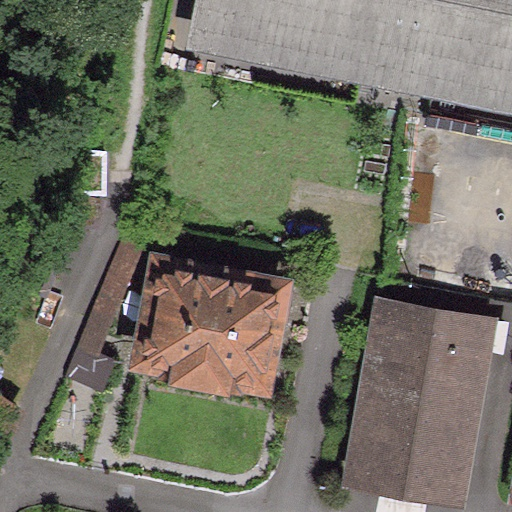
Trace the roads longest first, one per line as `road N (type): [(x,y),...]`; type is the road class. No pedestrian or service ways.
road 1 (unknown): [(296,511),(335,271)]
road 2 (residential): [(189,511),(5,473)]
